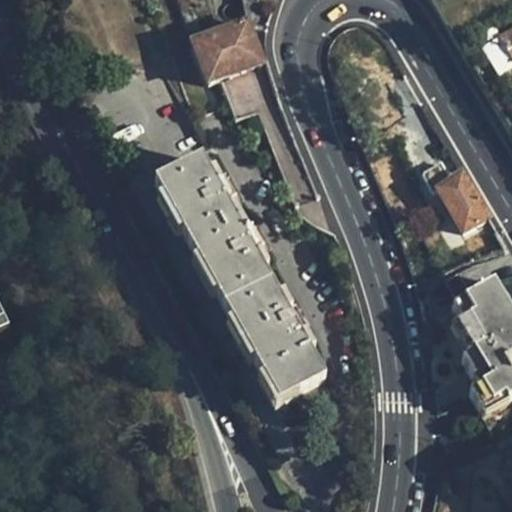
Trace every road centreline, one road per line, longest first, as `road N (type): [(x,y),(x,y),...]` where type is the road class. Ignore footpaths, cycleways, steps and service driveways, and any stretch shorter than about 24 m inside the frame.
road 1 (tertiary): [(320,0),(291,31),(289,71),(380,347),(388,397),(380,511)]
road 2 (tertiary): [(211,416),(0,21)]
road 3 (tertiary): [(511,202),(399,21),(372,0)]
